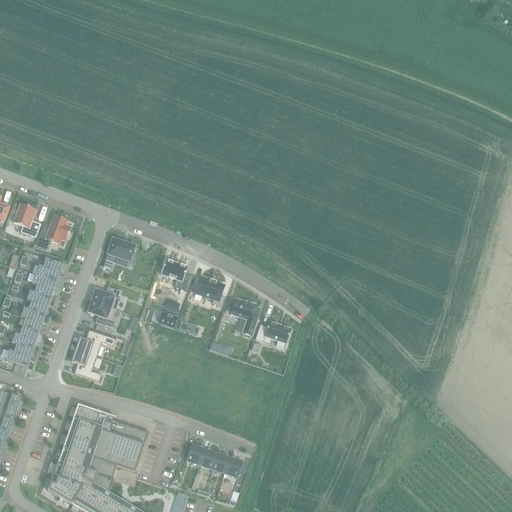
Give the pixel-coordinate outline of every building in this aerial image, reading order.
[(4,222),(9,208),(0,204),(0,201),(1,198),(0,197),(0,223),(2,225),(3,222),(4,222)] [(36,239),(41,225),(32,222),(36,211),(20,205),(13,224),(23,228),(20,233),(36,239)] [(42,228),(35,249),(46,253),(50,242),(59,246),(61,241),(65,243),(70,229),(66,227),(68,223),(61,221),(62,219),(56,217),(56,218),(54,218),(49,231),(42,228)] [(113,240),(103,268),(110,271),(115,258),(130,264),(135,248),(127,245),(121,243),(113,240)] [(38,266),(38,267),(60,275),(63,265),(46,259),(43,268),(38,266)] [(168,263),(163,277),(179,283),(177,289),(188,293),(193,279),(186,277),(189,271),(168,263)] [(57,283),(60,275),(38,267),(35,276),(57,283)] [(54,292),(57,283),(35,276),(32,284),(54,292)] [(221,297),(224,287),(216,284),(216,283),(210,281),(210,282),(200,278),(194,295),(213,301),(212,305),(221,308),(224,298),(221,297)] [(51,300),(54,292),(32,284),(32,285),(36,286),(34,293),(34,294),(51,300)] [(95,291),(91,303),(116,311),(120,300),(117,299),(120,292),(107,288),(105,295),(95,291)] [(26,302),(30,303),(31,303),(48,309),(51,300),(34,294),(34,293),(30,292),(26,302)] [(248,304),(235,300),(233,306),(230,305),(227,312),(231,313),(230,316),(247,321),(242,335),(251,338),(258,319),(251,317),(255,305),(248,303),(248,304)] [(45,317),(48,309),(31,303),(30,303),(28,310),(28,311),(45,317)] [(91,303),(87,314),(97,318),(95,324),(113,330),(115,323),(112,322),(116,311),(91,303)] [(28,311),(28,310),(24,309),(20,319),(25,320),(42,326),(45,317),(28,311)] [(162,314),(159,324),(173,329),(177,319),(162,314)] [(39,334),(42,326),(25,320),(22,328),(39,334)] [(260,326),(255,341),(263,344),(265,338),(277,342),(276,347),(284,350),(285,345),(286,345),(291,330),(269,322),(267,328),(260,326)] [(22,328),(19,336),(19,337),(36,343),(39,334),(22,328)] [(115,341),(89,332),(85,341),(79,339),(75,351),(96,358),(101,344),(113,348),(115,341)] [(34,351),(36,343),(19,337),(19,336),(15,335),(12,344),(16,346),(16,345),(34,351)] [(16,345),(16,346),(13,353),(13,354),(31,360),(34,351),(16,345)] [(91,373),(96,358),(75,351),(71,363),(77,365),(74,375),(99,384),(101,376),(91,373)] [(27,369),(31,360),(13,354),(13,353),(9,352),(6,361),(27,369)] [(0,408),(16,414),(21,399),(0,391),(0,408)] [(134,474),(148,433),(115,422),(116,419),(105,416),(104,419),(100,418),(101,414),(77,406),(58,463),(57,463),(47,492),(80,511),(128,511),(108,500),(110,496),(109,495),(113,481),(111,480),(115,468),(134,474)] [(0,422),(11,427),(16,414),(0,408),(0,422)] [(0,437),(7,440),(11,427),(0,422),(0,437)] [(199,466),(205,449),(191,445),(186,462),(199,466)] [(205,449),(199,466),(212,471),(217,454),(213,452),(205,449)] [(224,475),(230,458),(217,454),(212,471),(224,475)] [(230,458),(224,475),(237,479),(243,462),(230,458)]
